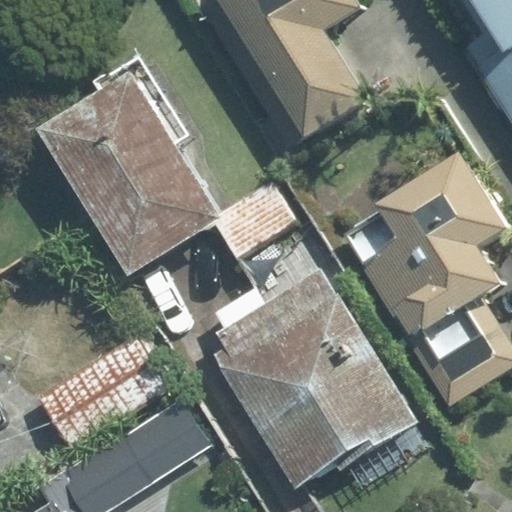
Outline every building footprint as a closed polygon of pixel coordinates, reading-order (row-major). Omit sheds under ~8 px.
[(349,0),(215,0),(206,6),(297,159),(374,114),(330,40),(362,21),(349,0)] [(511,0),(458,0),(511,81),(511,0)] [(0,79),(0,166),(37,145),(0,79)] [(143,82),(52,133),(139,288),(231,236),(143,82)] [(511,257),(454,161),(336,231),(446,416),(511,376),(511,347),(490,311),(511,298),(511,257)] [(329,274),(202,350),(299,511),(301,511),(427,437),(329,274)] [(140,340),(44,400),(80,457),(176,396),(140,340)]
